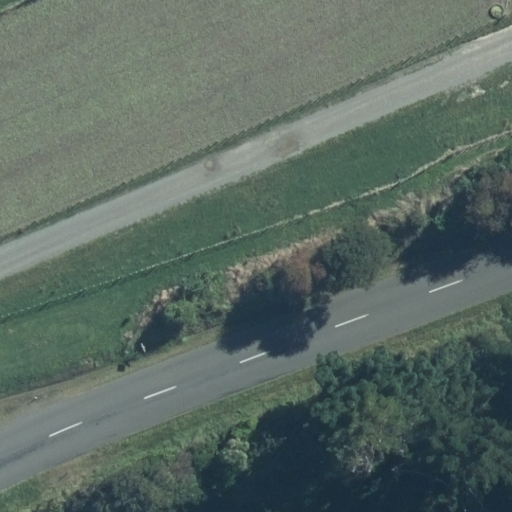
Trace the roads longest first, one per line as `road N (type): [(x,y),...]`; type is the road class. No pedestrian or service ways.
road 1 (unknown): [(0,258),(237,150),(511,55)]
road 2 (unclassified): [(0,460),(144,398),(511,271)]
